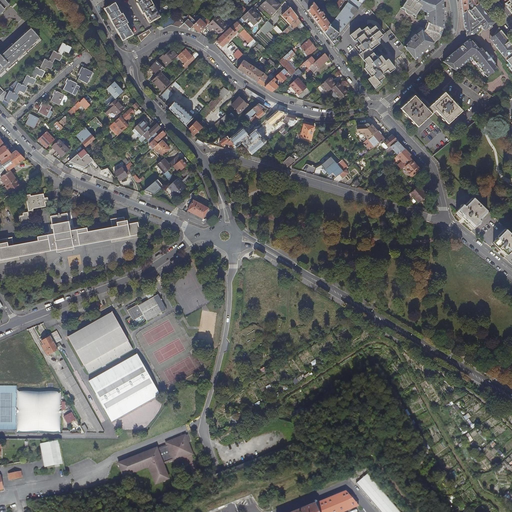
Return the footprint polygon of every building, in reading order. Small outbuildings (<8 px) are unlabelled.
[(0,0),(0,12),(8,5),(3,0),(0,0)] [(163,16),(165,19),(172,11),(167,6),(160,10),(154,0),(136,0),(138,3),(136,3),(142,14),(143,13),(149,23),(159,17),(160,17),(163,16)] [(220,0),(214,7),(218,11),(220,9),(228,0),(220,0)] [(266,0),(260,6),(272,16),(281,6),(273,0),(266,0)] [(303,5),(308,11),(313,3),(309,0),(306,0),(305,2),(303,5)] [(339,0),(334,7),(338,10),(345,0),(346,1),(346,0),(339,0)] [(362,5),(355,0),(349,0),(348,2),(358,10),(362,5)] [(407,0),(402,8),(405,10),(405,12),(406,14),(408,15),(411,15),(413,15),(416,16),(420,9),(427,14),(427,23),(429,24),(427,30),(426,30),(420,35),(419,33),(416,36),(415,35),(411,39),(412,40),(409,43),(410,44),(405,49),(415,61),(440,38),(444,26),(442,0),(407,0)] [(471,8),(480,3),(477,0),(461,0),(463,14),(470,9),(469,8),(468,9),(467,7),(467,5),(468,4),(471,8)] [(337,28),(341,32),(358,10),(348,2),(348,3),(335,20),(340,24),(337,28)] [(104,9),(122,41),(128,38),(133,35),(127,24),(128,23),(122,13),(121,14),(115,3),(104,9)] [(308,11),(325,33),(330,26),(331,25),(323,16),(324,15),(322,12),(321,13),(313,3),(308,11)] [(493,20),(480,3),(471,8),(470,9),(463,14),(464,23),(465,22),(467,32),(468,33),(469,35),(474,34),(482,28),(493,20)] [(290,25),(298,18),(290,8),(282,16),(290,25)] [(257,16),(250,9),(241,18),(245,21),(248,19),(250,21),(250,22),(254,26),(261,19),(257,15),(257,16)] [(220,35),(228,27),(217,17),(209,25),(213,29),(214,29),(220,35)] [(179,19),(173,26),(189,30),(192,27),(198,21),(195,18),(192,20),(190,18),(183,24),(179,19)] [(301,30),(304,26),(298,18),(290,25),(288,27),(289,28),(290,27),(293,30),(297,27),(298,28),(298,27),(301,30)] [(200,20),(198,21),(192,27),(199,33),(210,23),(208,21),(207,20),(204,23),(200,20)] [(330,26),(339,34),(341,32),(337,28),(340,24),(335,20),(331,25),(330,26)] [(495,22),(493,20),(482,28),(485,30),(495,22)] [(237,22),(217,41),(222,47),(227,42),(228,41),(237,32),(238,34),(239,33),(249,43),(247,46),(249,49),(253,45),(255,43),(257,42),(244,29),(242,27),(237,22)] [(273,27),(267,22),(261,28),(266,34),(273,27)] [(325,33),(334,45),(338,41),(335,39),(339,34),(330,26),(325,33)] [(375,89),(381,84),(379,82),(384,77),(382,74),(387,70),(389,73),(395,68),(388,59),(385,61),(381,56),(377,58),(371,50),(380,43),(377,40),(382,35),(375,26),(370,30),(367,27),(361,31),(359,28),(350,35),(354,41),(357,39),(361,44),(358,46),(362,52),(359,54),(368,65),(364,68),(371,77),(368,79),(375,89)] [(290,31),(287,28),(279,36),(281,38),(285,34),(286,35),(290,31)] [(507,38),(499,28),(493,33),(488,38),(494,45),(495,46),(495,49),(499,51),(502,55),(504,56),(505,56),(506,56),(508,59),(506,60),(510,66),(508,68),(511,72),(511,44),(510,45),(511,44),(511,43),(510,41),(508,42),(506,39),(507,38)] [(0,74),(37,41),(36,40),(39,38),(30,29),(13,45),(12,44),(7,49),(7,50),(0,56),(0,74)] [(141,42),(150,33),(149,30),(138,37),(141,42)] [(301,47),(308,56),(316,49),(309,40),(301,47)] [(486,77),(497,69),(490,60),(491,60),(489,57),(488,57),(481,48),(479,49),(472,40),(470,42),(469,42),(468,40),(467,41),(461,46),(460,51),(458,53),(456,51),(443,62),(455,71),(458,67),(462,64),(472,58),(486,77)] [(58,53),(62,55),(64,51),(69,53),(71,48),(63,43),(58,53)] [(291,75),(297,70),(296,69),(294,71),(287,63),(292,58),(292,57),(295,54),(293,52),(296,50),(294,47),(279,62),(291,75)] [(183,65),(185,68),(195,59),(192,56),(186,49),(178,56),(178,57),(185,64),(183,65)] [(167,66),(168,66),(178,57),(178,56),(172,50),(168,53),(166,55),(165,54),(161,58),(167,66)] [(234,55),(238,60),(243,55),(239,50),(234,55)] [(60,61),(63,55),(62,55),(58,53),(54,51),(49,61),(53,63),(55,59),(60,61)] [(314,73),(329,59),(325,54),(316,62),(309,68),(314,73)] [(308,69),(309,68),(316,62),(311,57),(302,65),(303,66),(305,65),(308,69)] [(51,69),(54,64),(53,63),(49,61),(45,59),(40,69),(44,71),(46,67),(51,69)] [(243,61),(237,70),(257,82),(265,74),(258,70),(243,61)] [(153,66),(152,65),(149,68),(155,74),(162,66),(157,62),(153,66)] [(45,71),(44,71),(40,69),(36,67),(31,77),(35,79),(37,75),(42,77),(45,71)] [(93,73),(85,69),(82,67),(78,74),(80,75),(78,79),(87,84),(93,73)] [(290,76),(284,69),(276,77),(281,83),(279,84),(280,85),(287,79),(284,75),(285,74),(289,77),(290,76)] [(151,80),(162,91),(170,83),(160,73),(151,80)] [(265,74),(257,82),(265,87),(272,81),(265,74)] [(33,86),(36,80),(35,79),(31,77),(27,75),(22,85),(26,87),(28,83),(33,86)] [(331,89),(336,85),(333,81),(334,80),(330,77),(320,86),(327,93),(331,89)] [(265,87),(272,92),(278,87),(274,83),(276,81),(274,78),(272,81),(265,87)] [(298,78),(290,85),(293,90),(294,89),(299,94),(307,88),(298,78)] [(76,85),(77,84),(67,79),(65,82),(66,83),(63,90),(75,96),(80,87),(76,85)] [(8,89),(10,91),(13,93),(19,83),(16,81),(8,89)] [(114,82),(107,89),(115,99),(122,92),(114,82)] [(342,86),(339,82),(336,85),(331,89),(340,99),(347,93),(341,87),(342,86)] [(24,94),(27,88),(26,87),(22,85),(19,83),(13,93),(17,95),(19,91),(24,94)] [(174,93),(169,87),(158,98),(161,101),(163,103),(166,101),(174,93)] [(229,91),(223,87),(204,108),(197,116),(197,117),(199,118),(202,120),(202,121),(229,91)] [(16,101),(19,96),(17,95),(13,93),(10,91),(4,101),(7,94),(5,92),(4,92),(0,96),(0,100),(7,107),(11,99),(16,101)] [(64,96),(54,91),(53,94),(54,95),(53,96),(50,101),(59,105),(61,102),(64,96)] [(429,113),(431,115),(435,111),(447,124),(462,111),(444,92),(430,105),(433,109),(429,113)] [(248,103),(239,96),(231,106),(241,113),(248,103)] [(417,128),(431,115),(429,113),(433,109),(430,105),(426,109),(414,96),(400,108),(417,128)] [(63,116),(53,125),(59,131),(62,127),(73,115),(75,112),(74,111),(81,105),(85,110),(90,105),(89,104),(84,99),(84,98),(79,102),(78,101),(63,116)] [(124,108),(115,99),(108,106),(102,112),(106,115),(111,110),(116,115),(124,108)] [(52,107),(42,102),(40,105),(41,106),(38,113),(47,117),(49,118),(52,112),(50,111),(52,107)] [(168,109),(184,125),(185,126),(192,118),(174,102),(168,109)] [(245,115),(249,120),(252,118),(250,116),(255,112),(256,114),(264,108),(258,104),(245,115)] [(130,109),(122,117),(125,120),(134,113),(130,109)] [(137,118),(142,113),(138,109),(134,114),(137,118)] [(284,113),(277,111),(266,120),(269,125),(284,113)] [(34,129),(39,119),(29,114),(28,117),(29,118),(26,124),(34,129)] [(217,133),(232,120),(227,115),(212,128),(217,133)] [(286,125),(279,131),(284,136),(288,132),(285,129),(288,126),(289,124),(293,121),(296,117),(287,115),(284,120),(282,122),(286,125)] [(126,123),(120,117),(109,127),(116,135),(121,130),(120,129),(126,123)] [(257,122),(253,117),(249,120),(254,125),(257,122)] [(294,127),(304,119),(298,117),(291,126),(294,127)] [(193,136),(194,135),(202,128),(201,127),(205,123),(202,121),(202,120),(199,118),(188,130),(193,136)] [(142,135),(147,131),(149,129),(145,125),(146,123),(143,120),(134,128),(136,130),(142,136),(142,135)] [(212,128),(207,123),(202,128),(206,133),(212,128)] [(362,129),(369,124),(368,123),(367,123),(366,124),(363,126),(361,125),(356,125),(357,132),(358,132),(362,129)] [(150,143),(158,135),(156,132),(160,128),(156,124),(156,125),(148,132),(147,131),(142,135),(145,138),(150,143)] [(314,127),(304,124),(300,137),(311,139),(314,127)] [(364,133),(373,127),(371,125),(369,127),(369,125),(369,124),(362,129),(358,132),(362,132),(364,134),(364,133)] [(368,139),(377,132),(373,127),(364,133),(364,134),(368,139)] [(86,147),(95,139),(85,128),(76,137),(82,142),(86,147)] [(243,129),(230,140),(234,146),(236,148),(242,142),(252,154),(265,143),(260,137),(261,136),(256,130),(248,136),(243,129)] [(139,138),(142,136),(136,130),(133,133),(139,138)] [(159,139),(165,134),(162,131),(158,135),(150,143),(149,144),(153,148),(154,147),(157,144),(155,142),(157,140),(158,138),(159,139)] [(371,150),(385,139),(378,131),(375,134),(367,140),(364,142),(371,150)] [(375,134),(378,131),(377,132),(368,139),(367,139),(367,140),(375,134)] [(46,132),(38,140),(46,148),(54,140),(46,132)] [(229,146),(232,148),(234,146),(230,140),(227,136),(219,142),(222,146),(227,143),(229,146)] [(391,147),(398,141),(393,136),(384,142),(384,143),(389,148),(391,147)] [(52,147),(57,152),(64,145),(59,140),(52,147)] [(169,149),(162,140),(157,144),(154,147),(162,156),(169,149)] [(398,155),(405,149),(398,141),(391,147),(393,149),(398,155)] [(11,154),(16,151),(14,149),(9,152),(4,145),(0,148),(0,159),(1,160),(10,154),(11,154)] [(64,145),(57,152),(62,157),(68,150),(64,145)] [(69,162),(70,162),(84,150),(83,149),(69,162)] [(401,170),(412,160),(411,159),(413,157),(405,149),(398,155),(397,156),(402,162),(398,165),(401,170)] [(84,150),(70,162),(85,168),(90,163),(96,170),(99,167),(96,164),(92,159),(84,150)] [(15,166),(24,160),(16,151),(11,154),(7,156),(15,166)] [(3,159),(11,169),(15,166),(7,156),(3,159)] [(173,166),(181,160),(180,159),(178,156),(168,165),(166,163),(166,162),(164,159),(157,165),(164,174),(173,166)] [(293,159),(289,156),(283,162),(287,165),(293,159)] [(323,166),(333,158),(331,156),(321,164),(323,166)] [(340,174),(343,171),(337,163),(333,158),(323,166),(329,174),(333,172),(336,176),(340,174)] [(0,177),(10,170),(11,169),(3,159),(0,161),(0,177)] [(182,169),(186,166),(181,160),(173,166),(175,169),(177,167),(178,168),(179,167),(180,169),(181,168),(182,169)] [(345,169),(348,167),(342,160),(337,163),(343,171),(345,169)] [(401,170),(402,172),(406,169),(410,174),(409,175),(410,176),(412,176),(420,170),(412,160),(401,170)] [(108,180),(114,176),(108,166),(101,171),(108,180)] [(120,181),(130,174),(128,170),(126,166),(125,166),(114,173),(120,181)] [(0,177),(6,185),(15,179),(13,176),(14,175),(10,170),(0,177)] [(422,183),(427,178),(426,174),(419,180),(422,183)] [(168,187),(176,196),(186,187),(183,183),(181,184),(180,183),(182,181),(179,178),(168,187)] [(418,202),(431,191),(427,178),(422,183),(407,196),(410,199),(414,196),(418,202)] [(5,186),(10,194),(20,186),(15,179),(6,185),(5,186)] [(144,190),(154,194),(163,186),(157,179),(144,190)] [(33,210),(33,209),(46,206),(45,202),(48,202),(47,198),(44,198),(43,194),(30,196),(30,195),(25,196),(28,211),(33,210)] [(488,212),(474,199),(466,208),(464,206),(456,214),(474,230),(481,223),(479,221),(488,212)] [(191,212),(203,218),(208,208),(193,201),(188,211),(191,212)] [(189,214),(202,221),(203,218),(191,212),(189,214)] [(0,263),(19,260),(19,257),(56,250),(57,253),(74,250),(74,246),(111,240),(111,243),(139,238),(138,235),(140,234),(138,223),(127,224),(127,220),(124,221),(124,217),(118,218),(118,220),(111,221),(112,227),(87,232),(87,228),(70,231),(69,225),(70,225),(70,221),(68,222),(67,214),(60,215),(59,214),(58,213),(58,214),(58,215),(50,217),(52,225),(51,225),(51,229),(53,228),(53,234),(37,237),(38,241),(13,245),(12,239),(4,241),(4,239),(0,239),(0,263)] [(30,224),(28,213),(23,214),(23,216),(19,217),(20,225),(30,224)] [(508,257),(511,252),(511,235),(507,230),(494,244),(501,252),(502,251),(508,257)] [(142,314),(145,319),(166,308),(161,299),(162,299),(161,298),(160,298),(158,294),(138,305),(137,304),(126,309),(132,320),(142,314)] [(88,373),(132,348),(111,311),(67,336),(88,373)] [(50,334),(55,343),(61,340),(56,331),(50,334)] [(57,348),(49,334),(41,339),(43,344),(42,345),(47,354),(57,348)] [(89,380),(111,420),(159,393),(137,353),(89,380)] [(95,431),(103,430),(96,417),(63,359),(59,361),(63,367),(61,369),(95,431)] [(73,411),(64,415),(68,423),(76,419),(73,411)] [(155,449),(117,464),(122,477),(147,467),(154,484),(168,479),(161,465),(172,461),(172,462),(191,455),(184,435),(165,443),(166,446),(156,450),(155,449)] [(62,465),(58,443),(40,446),(45,468),(62,465)] [(399,511),(369,474),(359,483),(356,485),(379,511),(399,511)] [(345,511),(358,507),(346,492),(315,505),(314,504),(295,511),(345,511)]
